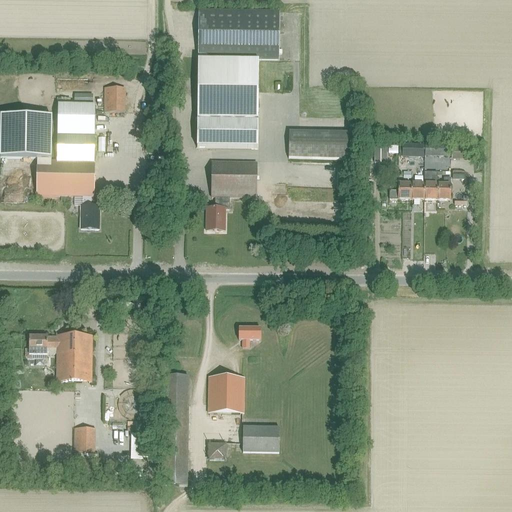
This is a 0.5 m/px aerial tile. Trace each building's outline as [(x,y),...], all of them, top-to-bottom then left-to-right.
[(198,12),(198,60),(279,61),(279,13),(198,12)] [(198,61),(197,123),(257,124),(258,62),(198,61)] [(121,89),(104,89),(104,114),(125,114),(125,89),(121,89)] [(91,198),(94,198),(94,167),(95,167),(95,106),(57,106),(57,162),(51,162),(38,162),(37,197),(83,197),(83,207),(81,207),(81,231),(99,231),(99,208),(91,207),(91,198)] [(52,118),(1,117),(1,159),(38,160),(38,162),(51,162),(52,118)] [(257,124),(197,123),(197,148),(257,148),(257,124)] [(289,139),(289,159),(353,159),(353,139),(289,139)] [(386,164),(386,147),(380,147),(380,144),(374,144),(374,164),(386,164)] [(423,146),(403,146),(403,158),(423,159),(423,146)] [(449,147),(425,146),(425,157),(449,158),(449,147)] [(401,147),(392,148),(392,155),(402,155),(401,147)] [(451,148),(451,160),(473,161),(473,148),(451,148)] [(256,200),(257,164),(212,164),(212,199),(215,199),(215,209),(207,209),(206,232),(225,233),(225,209),(224,209),(224,199),(256,200)] [(437,185),(437,201),(450,201),(450,185),(450,179),(443,179),(443,185),(437,185)] [(437,201),(437,185),(437,180),(432,180),(432,185),(424,185),(424,201),(437,201)] [(411,201),(411,185),(398,185),(398,192),(389,192),(389,201),(398,201),(411,201)] [(424,201),(424,185),(411,185),(411,201),(424,201)] [(260,341),(260,330),(238,330),(238,341),(242,341),(242,350),(249,350),(249,341),(260,341)] [(91,384),(92,338),(57,337),(57,338),(47,338),(29,338),(29,350),(26,350),(26,358),(28,360),(35,360),(39,357),(47,357),(47,355),(57,355),(57,384),(91,384)] [(188,464),(189,378),(163,378),(161,487),(187,487),(188,464)] [(244,416),(244,380),(209,379),(208,415),(244,416)] [(279,455),(279,429),(243,428),(243,454),(279,455)] [(95,455),(95,430),(74,430),(74,454),(80,454),(80,460),(93,461),(93,455),(95,455)] [(226,462),(226,446),(207,445),(207,462),(226,462)]
